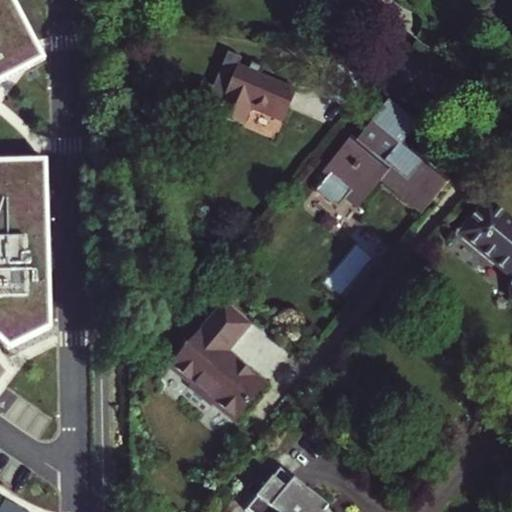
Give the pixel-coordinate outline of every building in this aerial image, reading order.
[(0,0),(0,89),(46,67),(10,0),(0,0)] [(210,121),(237,130),(244,111),(279,124),(290,93),(230,72),(210,121)] [(408,201),(420,211),(449,175),(436,164),(444,154),(424,138),(409,155),(398,145),(415,127),(386,103),(354,143),(348,138),(319,173),(324,178),(312,193),(334,212),(345,199),(356,208),(378,182),(405,204),(408,201)] [(49,333),(45,166),(0,166),(0,351),(6,358),(49,333)] [(408,201),(405,204),(417,216),(420,211),(408,201)] [(511,223),(486,202),(456,237),(507,279),(510,306),(511,305),(511,223)] [(209,285),(196,301),(206,309),(219,294),(209,285)] [(256,325),(231,304),(178,367),(242,420),(272,384),(234,352),(256,325)] [(171,359),(131,362),(134,393),(173,390),(171,359)] [(281,462),(246,504),(257,511),(322,511),(321,510),(328,501),(281,462)]
